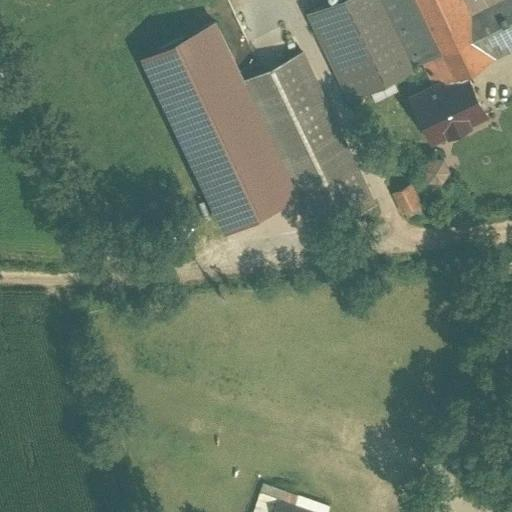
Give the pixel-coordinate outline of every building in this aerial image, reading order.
[(381,0),(342,0),(309,16),(350,100),(414,69),(381,0)] [(511,0),(386,0),(430,90),(468,75),(511,53),(511,0)] [(304,55),(241,84),(312,238),(375,209),(304,55)] [(468,75),(430,90),(413,99),(435,145),(489,119),(468,75)] [(370,511),(379,490),(321,468),(313,490),(334,498),(329,511),(370,511)] [(316,511),(318,508),(282,494),(274,511),(316,511)]
